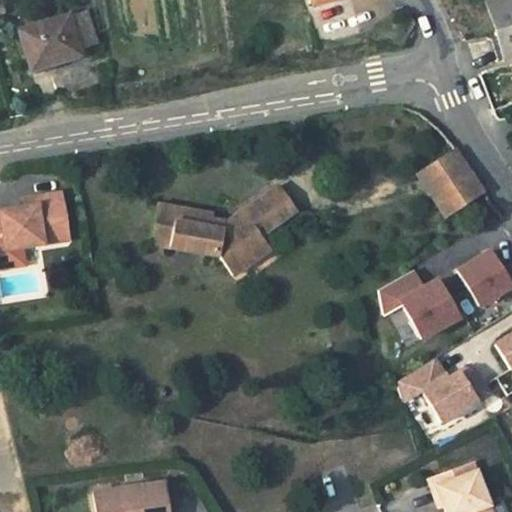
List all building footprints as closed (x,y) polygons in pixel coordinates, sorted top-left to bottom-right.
[(505,60),(511,57),(511,0),(499,0),(488,3),(501,48),(505,60)] [(17,31),(29,71),(80,55),(78,48),(95,43),(85,12),(68,17),(68,15),(49,21),(46,10),(18,18),(21,29),(17,31)] [(455,151),(426,170),(454,211),(483,192),(455,151)] [(454,211),(426,170),(417,176),(445,217),(454,211)] [(247,255),(265,244),(259,237),(295,212),(276,186),(223,224),(210,222),(211,216),(154,205),(148,240),(167,243),(166,249),(217,258),(230,277),(252,262),(247,255)] [(62,196),(36,200),(37,209),(26,210),(0,214),(0,247),(3,247),(4,252),(22,249),(23,251),(70,244),(62,196)] [(37,209),(36,200),(25,201),(26,210),(37,209)] [(167,243),(148,240),(147,245),(166,249),(167,243)] [(269,250),(265,244),(247,255),(252,262),(269,250)] [(478,306),(509,288),(511,293),(511,264),(500,271),(488,252),(456,271),(478,306)] [(435,281),(421,288),(411,271),(377,290),(381,315),(400,304),(420,339),(456,319),(435,281)] [(510,370),(511,368),(511,333),(495,344),(510,370)] [(420,391),(424,398),(440,423),(488,394),(473,369),(466,368),(447,380),(434,358),(395,382),(402,402),(420,391)] [(434,479),(443,504),(445,511),(490,511),(473,465),(434,479)] [(443,504),(434,479),(428,481),(438,507),(443,504)] [(166,511),(163,486),(93,494),(95,511),(166,511)]
